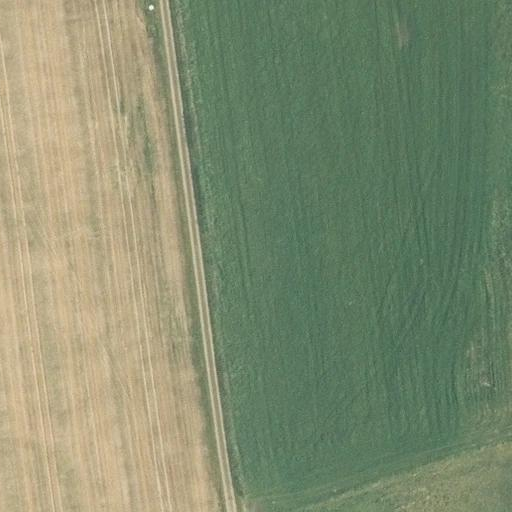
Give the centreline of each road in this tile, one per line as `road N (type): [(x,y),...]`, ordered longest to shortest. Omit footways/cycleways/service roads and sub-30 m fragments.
road 1 (track): [(165,0),(234,511)]
road 2 (track): [(247,511),(511,427)]
